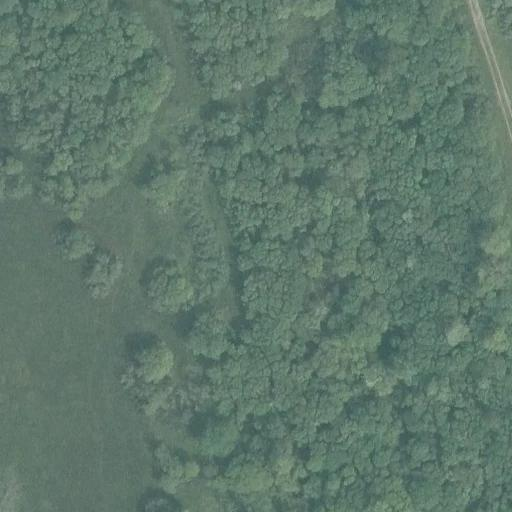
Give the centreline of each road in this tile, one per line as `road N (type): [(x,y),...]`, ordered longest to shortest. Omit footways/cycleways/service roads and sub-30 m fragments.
road 1 (track): [(409,511),(358,121),(322,0)]
road 2 (track): [(480,0),(511,142)]
